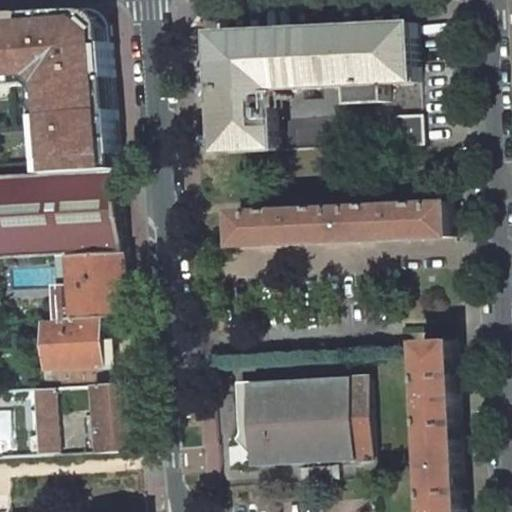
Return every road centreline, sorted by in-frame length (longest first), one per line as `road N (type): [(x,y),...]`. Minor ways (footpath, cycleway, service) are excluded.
road 1 (residential): [(154,0),(189,511)]
road 2 (unclassified): [(510,511),(483,0)]
